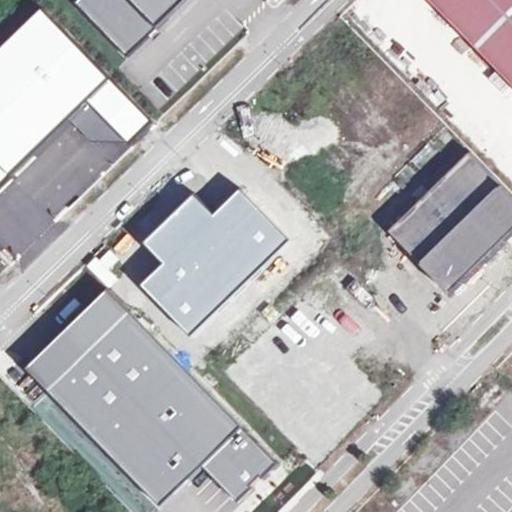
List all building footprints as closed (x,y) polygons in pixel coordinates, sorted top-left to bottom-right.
[(129,58),(188,0),(78,0),(75,4),(129,58)] [(511,166),(503,176),(511,184),(511,166)] [(30,370),(51,392),(132,312),(111,291),(30,370)] [(132,312),(51,392),(164,508),(205,467),(241,504),(256,489),(254,487),(263,478),(265,480),(281,465),(132,312)] [(511,393),(495,379),(473,404),(493,422),(508,406),(511,410),(511,393)]
